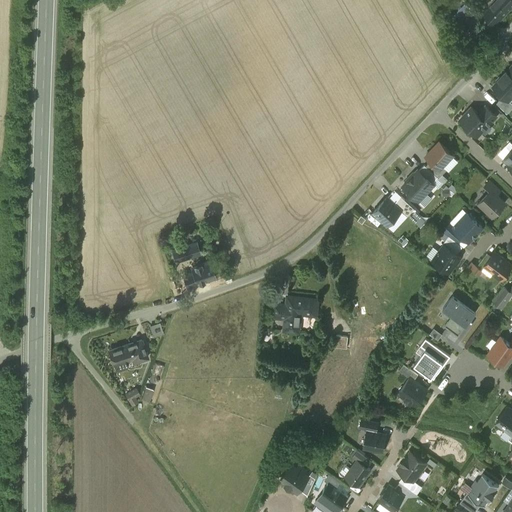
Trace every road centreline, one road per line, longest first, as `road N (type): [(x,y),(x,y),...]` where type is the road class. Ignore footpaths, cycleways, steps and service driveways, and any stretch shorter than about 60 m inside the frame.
road 1 (residential): [(434,112),(301,251),(0,365)]
road 2 (secondary): [(46,0),(35,511)]
road 3 (track): [(64,339),(196,511)]
